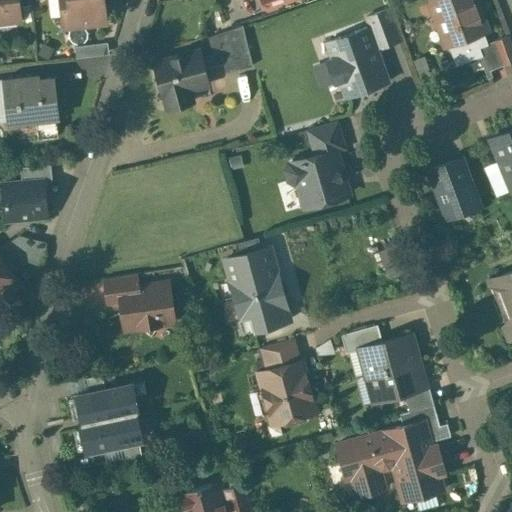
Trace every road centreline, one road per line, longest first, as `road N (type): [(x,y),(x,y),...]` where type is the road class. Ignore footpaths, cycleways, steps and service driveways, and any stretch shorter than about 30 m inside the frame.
road 1 (residential): [(144,0),(52,278),(22,443)]
road 2 (residential): [(438,296),(385,146),(511,95)]
road 3 (residential): [(500,511),(465,388)]
road 4 (residential): [(320,326),(438,296)]
